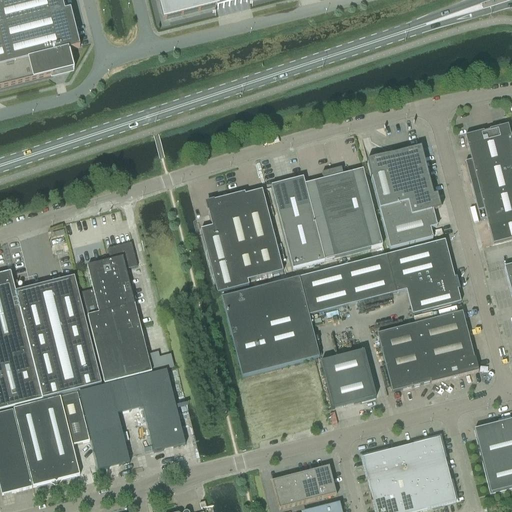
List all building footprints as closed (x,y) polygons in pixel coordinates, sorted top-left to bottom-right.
[(0,0),(0,88),(53,76),(52,74),(73,68),(69,51),(80,48),(70,11),(64,12),(61,0),(0,0)] [(160,0),(165,19),(239,0),(160,0)] [(465,138),(488,230),(493,246),(511,241),(511,144),(507,127),(465,138)] [(433,240),(430,230),(437,228),(429,198),(433,197),(421,148),(366,162),(371,180),(389,251),(433,240)] [(323,181),(309,185),(329,261),(382,247),(362,171),(343,176),(341,169),(322,174),(323,181)] [(292,271),(324,262),(303,179),(271,187),(292,271)] [(223,289),(283,273),(262,192),(245,196),(244,194),(214,202),(214,201),(205,204),(207,212),(208,212),(215,240),(225,237),(231,262),(217,265),(223,289)] [(412,317),(460,304),(444,242),(221,299),(242,379),(319,359),(308,317),(406,292),(412,317)] [(92,291),(80,294),(104,386),(151,374),(173,368),(174,368),(171,355),(170,355),(159,358),(158,353),(147,356),(140,329),(125,271),(137,268),(131,244),(107,250),(110,262),(86,267),(92,291)] [(0,411),(42,400),(101,386),(74,278),(15,293),(10,273),(0,275),(0,411)] [(416,326),(431,384),(431,385),(478,373),(475,359),(474,359),(462,314),(416,326)] [(392,394),(431,384),(416,326),(377,336),(392,394)] [(363,353),(320,364),(332,410),(375,399),(363,353)] [(135,380),(154,454),(185,446),(166,372),(135,380)] [(79,394),(93,452),(124,445),(110,386),(79,394)] [(60,482),(79,477),(72,447),(89,443),(77,395),(13,411),(33,488),(52,484),(54,485),(58,484),(60,482)] [(0,415),(0,490),(2,497),(32,489),(13,412),(0,415)] [(490,495),(511,489),(511,420),(474,431),(490,495)] [(422,511),(436,509),(455,503),(439,441),(439,440),(400,449),(361,459),(362,461),(367,481),(367,482),(372,502),(375,511),(422,511)] [(129,464),(128,460),(124,445),(93,452),(98,472),(129,464)] [(309,473),(317,501),(336,496),(329,468),(309,473)] [(291,478),(298,506),(317,501),(309,473),(291,478)] [(279,511),(298,506),(291,478),(271,483),(279,511)]
